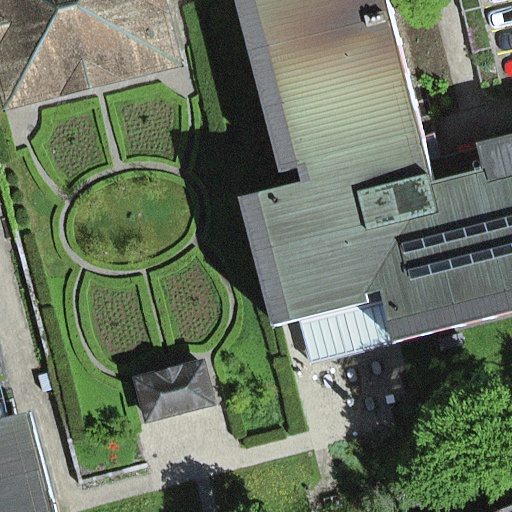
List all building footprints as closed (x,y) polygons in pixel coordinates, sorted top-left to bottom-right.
[(182,63),(166,0),(168,0),(0,0),(0,37),(12,84),(17,105),(182,63)] [(511,314),(511,136),(482,144),(483,148),(432,161),(426,138),(391,0),(241,0),(285,172),(319,164),(323,179),(246,198),(279,326),(302,321),(313,364),(511,314)] [(151,423),(215,407),(204,366),(141,382),(151,423)] [(0,400),(0,439),(9,437),(18,472),(31,468),(41,504),(54,500),(36,431),(21,434),(17,417),(5,420),(0,400)] [(31,468),(18,472),(9,437),(0,439),(0,511),(56,511),(54,500),(41,504),(31,468)] [(488,511),(482,497),(444,511),(488,511)]
